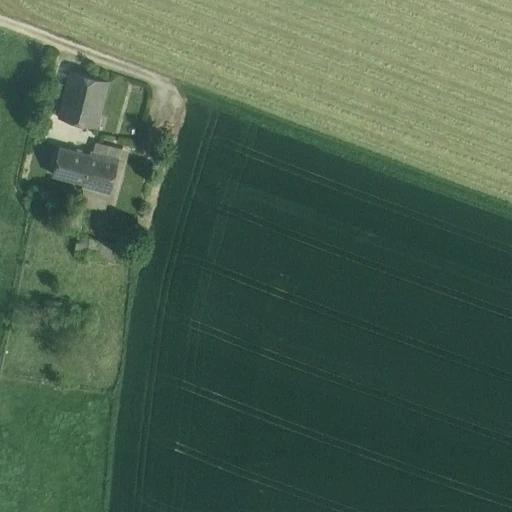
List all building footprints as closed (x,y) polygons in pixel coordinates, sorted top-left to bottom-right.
[(108,81),(70,71),(58,117),(97,127),(108,81)] [(96,142),(94,151),(119,158),(127,160),(130,151),(96,142)] [(90,154),(59,147),(52,174),(82,182),(90,154)] [(90,154),(82,182),(82,186),(110,193),(119,158),(94,151),(91,151),(90,154)] [(110,193),(82,186),(85,206),(105,211),(110,193)] [(78,233),(83,234),(84,224),(69,222),(68,232),(78,233)] [(93,255),(96,241),(83,234),(78,233),(75,253),(93,255)] [(96,241),(93,255),(113,259),(115,245),(96,241)]
